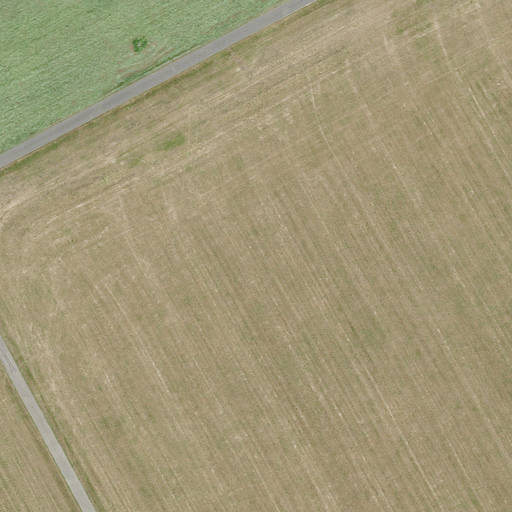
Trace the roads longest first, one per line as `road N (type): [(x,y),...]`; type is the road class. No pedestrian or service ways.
road 1 (track): [(305,0),(0,169)]
road 2 (track): [(0,354),(87,511)]
